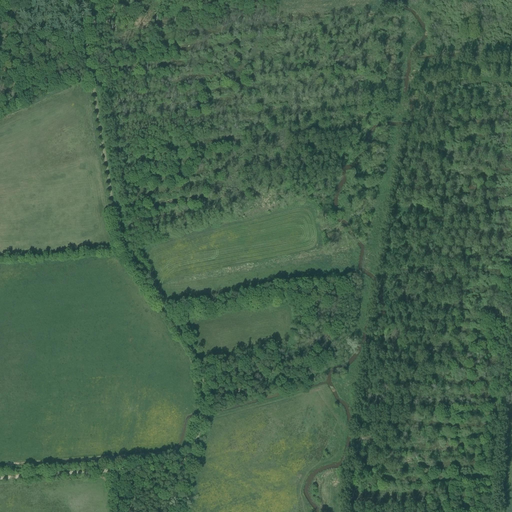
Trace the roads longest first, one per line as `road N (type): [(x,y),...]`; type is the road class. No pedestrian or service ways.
road 1 (track): [(198,414),(198,356),(118,232),(79,0)]
road 2 (track): [(0,476),(170,465),(190,449),(198,414)]
road 3 (track): [(496,511),(499,416),(511,378)]
